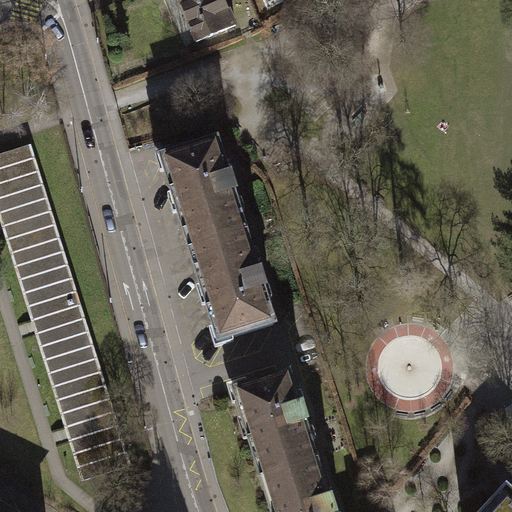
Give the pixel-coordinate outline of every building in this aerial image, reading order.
[(179,0),(197,43),(236,26),(229,10),(224,0),(179,0)] [(218,141),(162,158),(190,250),(246,233),(234,193),(237,193),(231,176),(229,177),(218,141)] [(127,468),(27,147),(0,155),(0,203),(1,206),(38,326),(72,433),(87,480),(127,468)] [(246,233),(190,250),(218,342),(275,325),(264,289),(266,288),(261,271),(258,272),(246,233)] [(291,372),(233,389),(260,478),(318,460),(306,423),(309,422),(303,404),(301,405),(291,372)] [(318,460),(260,478),(270,511),(336,511),(332,497),(330,497),(318,460)] [(511,511),(511,488),(507,484),(481,511),(511,511)]
